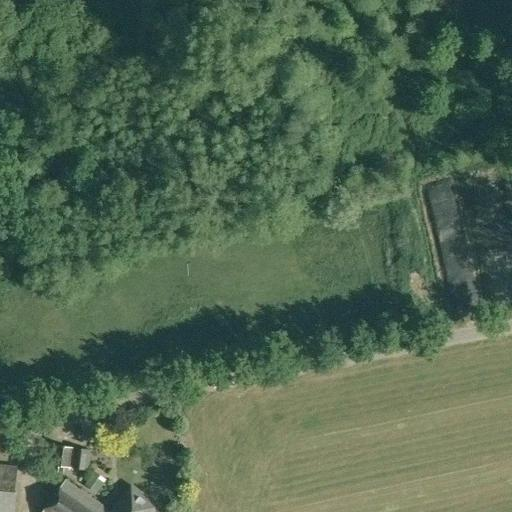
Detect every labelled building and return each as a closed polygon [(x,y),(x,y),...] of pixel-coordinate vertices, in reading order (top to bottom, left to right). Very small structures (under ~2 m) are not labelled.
[(453,282),(452,300),(477,301),(477,283),(453,282)] [(88,471),(91,451),(55,446),(52,465),(59,467),(58,472),(64,472),(64,467),(88,471)] [(0,511),(13,511),(17,467),(0,465),(0,511)] [(96,471),(89,483),(102,490),(109,478),(96,471)] [(117,511),(111,511),(66,480),(43,511),(154,511),(159,506),(131,485),(119,501),(123,504),(117,511)]
